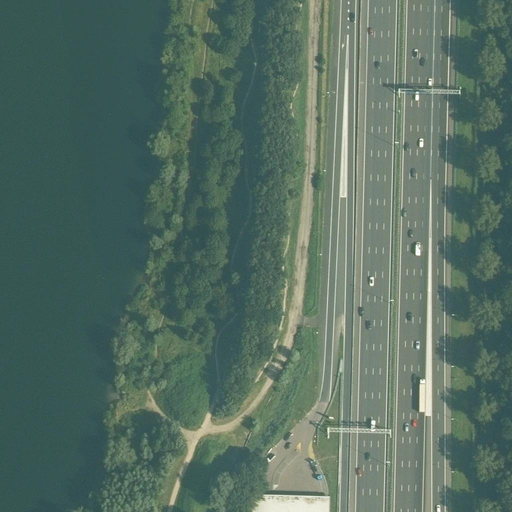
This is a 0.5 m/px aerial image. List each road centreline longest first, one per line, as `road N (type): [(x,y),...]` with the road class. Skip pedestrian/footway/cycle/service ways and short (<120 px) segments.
road 1 (motorway): [(382,0),(369,511)]
road 2 (motorway): [(348,7),(342,511)]
road 3 (track): [(511,37),(490,306),(497,410),(511,438)]
road 4 (motorway): [(348,7),(323,401)]
road 5 (unclassified): [(313,0),(304,225),(294,321),(276,367)]
road 6 (motorway): [(438,511),(437,250),(420,145)]
road 7 (motorway): [(408,511),(420,145)]
road 8 (motorway): [(420,145),(424,0)]
